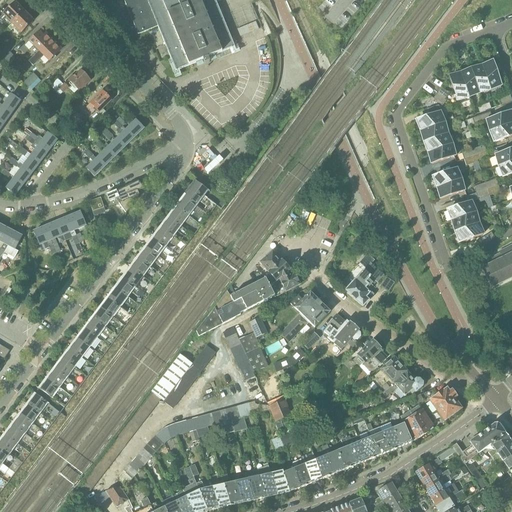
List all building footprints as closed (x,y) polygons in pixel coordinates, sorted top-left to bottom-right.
[(131,38),(158,27),(176,71),(189,66),(235,47),(216,2),(221,0),(115,0),(116,1),(118,0),(123,0),(135,27),(128,30),(131,38)] [(19,8),(15,3),(0,17),(0,20),(2,22),(6,18),(12,24),(24,13),(23,11),(23,10),(20,8),(19,8)] [(7,35),(13,29),(19,35),(21,33),(22,33),(33,22),(24,13),(12,24),(4,32),(7,35)] [(256,22),(237,30),(240,37),(259,29),(256,22)] [(21,50),(24,54),(33,46),(39,51),(50,40),(51,41),(52,39),(47,35),(46,36),(45,34),(43,36),(39,32),(21,50)] [(50,40),(39,51),(28,61),(33,66),(44,56),(49,62),(61,50),(59,49),(61,48),(56,43),(55,44),(51,41),(50,40)] [(0,53),(0,58),(2,60),(10,53),(5,48),(0,53)] [(14,57),(10,53),(2,60),(6,65),(14,57)] [(482,66),(490,89),(500,85),(500,86),(501,86),(493,63),(482,66)] [(479,92),(490,89),(482,66),(481,66),(482,67),(471,70),(479,93),(479,92)] [(460,73),(468,95),(478,92),(479,93),(471,70),(461,74),(461,73),(460,73)] [(68,81),(79,91),(90,80),(89,79),(89,77),(86,74),(84,74),(81,71),(74,78),(73,76),(68,81)] [(470,101),(468,95),(460,73),(460,74),(449,78),(454,93),(449,94),(441,88),(437,94),(447,101),(453,107),(470,101)] [(33,74),(24,83),(29,87),(29,88),(32,91),(41,82),(38,79),(33,74)] [(59,96),(62,93),(63,94),(69,88),(64,83),(63,85),(57,79),(50,86),(59,96)] [(104,94),(102,92),(86,108),(92,114),(96,110),(102,116),(106,112),(102,109),(111,101),(108,98),(104,94)] [(442,106),(447,101),(437,94),(433,99),(442,106)] [(3,107),(12,113),(20,102),(11,95),(3,107)] [(511,101),(510,95),(499,99),(501,106),(511,101)] [(0,110),(0,121),(4,124),(12,113),(3,107),(0,104),(0,110)] [(81,117),(74,110),(62,121),(69,128),(81,117)] [(441,113),(441,112),(417,121),(421,131),(420,132),(444,124),(440,113),(441,113)] [(487,133),(511,124),(511,119),(510,113),(492,119),(490,113),(476,118),(467,121),(469,126),(479,123),(480,125),(487,122),(490,130),(486,132),(487,133)] [(119,118),(116,121),(122,127),(125,124),(119,118)] [(134,139),(126,131),(122,127),(116,121),(113,124),(119,129),(116,132),(121,136),(116,140),(124,148),(134,139)] [(134,139),(144,129),(136,121),(126,131),(134,139)] [(447,134),(444,124),(420,132),(421,132),(424,142),(448,134),(447,134)] [(490,144),(511,136),(511,124),(487,133),(490,144)] [(110,140),(113,137),(107,131),(104,134),(110,140)] [(57,141),(48,134),(43,141),(38,136),(37,137),(32,133),(29,137),(48,152),(57,141)] [(448,134),(424,142),(428,153),(427,153),(451,145),(448,135),(448,134)] [(48,152),(29,137),(26,141),(33,146),(32,148),(36,150),(31,156),(40,163),(48,152)] [(100,149),(103,147),(97,140),(94,143),(100,149)] [(124,148),(116,140),(106,150),(114,158),(124,148)] [(455,156),(451,145),(427,153),(427,154),(428,154),(432,164),(456,156),(456,155),(455,156)] [(484,146),(473,149),(475,156),(486,152),(484,146)] [(25,157),(27,153),(21,148),(18,152),(25,157)] [(475,156),(473,149),(462,153),(464,160),(475,156)] [(496,156),(499,167),(511,162),(511,149),(495,156),(495,157),(496,156)] [(90,159),(93,156),(87,150),(84,153),(90,159)] [(114,158),(106,150),(97,160),(104,168),(114,158)] [(475,156),(478,162),(489,158),(486,152),(475,156)] [(16,168),(19,164),(7,155),(4,158),(10,162),(9,163),(16,168)] [(40,163),(31,156),(23,167),(32,174),(40,163)] [(478,162),(475,156),(464,160),(466,166),(478,162)] [(94,177),(104,168),(97,160),(86,169),(94,177)] [(511,162),(499,167),(503,177),(502,177),(502,178),(511,174),(511,162)] [(24,185),(32,174),(23,167),(19,164),(16,168),(20,171),(15,178),(24,185)] [(436,188),(460,180),(457,170),(458,169),(457,169),(433,177),(437,188),(436,188)] [(8,179),(11,175),(4,170),(1,173),(8,179)] [(15,196),(24,185),(15,178),(6,189),(15,196)] [(464,191),(460,180),(436,188),(436,189),(437,189),(441,199),(465,191),(465,190),(464,191)] [(496,180),(485,183),(487,190),(498,186),(496,180)] [(206,207),(203,212),(202,212),(209,216),(216,206),(204,197),(208,191),(195,181),(194,182),(195,183),(192,186),(191,185),(187,191),(188,192),(185,195),(184,195),(182,197),(196,207),(200,202),(206,207)] [(117,193),(116,191),(106,196),(109,203),(119,199),(121,203),(119,204),(126,214),(139,198),(138,196),(139,196),(137,192),(145,189),(138,182),(117,193)] [(487,190),(485,183),(474,187),(476,194),(487,190)] [(498,186),(487,190),(489,196),(501,192),(498,186)] [(489,196),(487,190),(476,194),(478,200),(489,196)] [(195,222),(201,227),(209,216),(202,212),(203,212),(196,207),(182,197),(179,201),(180,202),(177,206),(176,205),(175,207),(189,217),(192,212),(199,217),(195,222)] [(93,212),(104,209),(101,198),(89,202),(93,212)] [(451,221),(475,213),(471,203),(472,203),(472,202),(448,210),(452,221),(451,221)] [(181,227),(185,222),(191,227),(187,232),(193,237),(201,227),(195,222),(189,217),(175,207),(171,211),(172,212),(170,216),(169,215),(167,217),(181,227)] [(74,231),(86,226),(80,213),(69,218),(74,231)] [(479,223),(475,213),(451,221),(451,222),(452,222),(456,232),(479,224),(479,223)] [(174,237),(177,232),(184,237),(180,242),(186,247),(193,237),(187,232),(181,227),(167,217),(164,222),(165,222),(162,226),(161,225),(160,227),(174,237)] [(76,246),(80,244),(76,236),(74,231),(69,218),(57,222),(63,236),(70,233),(76,246)] [(57,222),(45,227),(57,254),(58,253),(60,252),(55,239),(63,236),(57,222)] [(459,243),(482,235),(479,224),(480,224),(479,224),(456,232),(459,242),(458,243),(459,243)] [(11,231),(0,225),(0,242),(4,244),(11,231)] [(57,254),(45,227),(34,232),(39,246),(47,242),(53,255),(57,254)] [(166,248),(166,247),(170,242),(176,247),(172,252),(178,257),(186,247),(180,242),(174,237),(160,227),(156,232),(157,232),(155,236),(154,235),(152,237),(166,248)] [(1,249),(0,251),(0,260),(4,253),(14,259),(18,252),(15,250),(22,237),(11,231),(4,244),(1,249)] [(495,239),(491,233),(477,242),(481,247),(495,239)] [(158,258),(158,257),(162,253),(168,257),(165,262),(171,267),(178,257),(172,252),(166,247),(166,248),(152,237),(149,242),(150,242),(147,246),(146,245),(145,247),(158,258)] [(482,268),(492,289),(493,289),(492,288),(511,278),(511,245),(500,252),(503,259),(483,269),(483,268),(482,268)] [(151,268),(155,263),(161,267),(157,272),(163,277),(171,267),(165,262),(158,257),(158,258),(145,247),(141,252),(142,253),(140,256),(139,255),(137,257),(151,268)] [(269,272),(281,262),(273,252),(266,258),(257,266),(262,272),(266,269),(269,272)] [(143,278),(147,273),(153,277),(150,282),(149,282),(156,287),(163,277),(157,272),(151,268),(137,257),(133,262),(134,263),(132,266),(131,265),(129,267),(143,278)] [(280,279),(289,271),(290,271),(282,261),(281,262),(269,272),(272,276),(266,279),(270,285),(277,282),(280,279)] [(346,291),(363,306),(373,295),(371,292),(374,288),(373,287),(383,276),(371,264),(346,291)] [(136,288),(139,283),(146,288),(142,292),(142,293),(148,297),(156,287),(149,282),(150,282),(143,278),(129,267),(126,272),(127,273),(124,276),(123,275),(122,277),(136,288)] [(279,287),(283,294),(286,292),(300,285),(295,274),(292,275),(289,271),(280,279),(283,285),(279,287)] [(388,292),(397,278),(390,273),(381,287),(388,292)] [(128,298),(132,293),(138,298),(134,302),(134,303),(140,307),(148,297),(142,293),(142,292),(136,288),(122,277),(118,282),(119,283),(117,286),(116,286),(114,288),(128,298)] [(227,293),(214,310),(216,313),(222,325),(241,315),(240,314),(275,296),(270,285),(266,279),(231,297),(227,293)] [(120,308),(121,308),(124,303),(131,308),(127,313),(133,317),(140,307),(134,303),(134,302),(128,298),(114,288),(111,292),(112,293),(109,296),(108,296),(107,298),(120,308)] [(291,304),(300,313),(279,335),(285,340),(291,333),(320,303),(311,294),(304,301),(299,296),(291,304)] [(113,318),(117,313),(123,318),(119,323),(125,327),(133,317),(127,313),(121,308),(120,308),(107,298),(103,302),(104,303),(102,306),(101,306),(99,308),(113,318)] [(320,303),(291,333),(285,340),(288,343),(294,337),(306,326),(311,331),(330,313),(320,303)] [(105,328),(109,323),(115,328),(112,333),(118,338),(125,327),(119,323),(113,318),(99,308),(96,312),(97,313),(94,317),(93,316),(91,318),(105,328)] [(222,325),(216,313),(214,310),(196,332),(198,337),(222,325)] [(325,334),(322,337),(330,343),(331,342),(333,344),(341,351),(343,348),(347,343),(355,350),(359,345),(354,340),(358,340),(360,337),(360,333),(357,331),(358,331),(347,321),(345,323),(337,316),(329,326),(330,326),(324,333),(325,334)] [(98,338),(101,333),(108,338),(104,343),(110,348),(118,338),(112,333),(105,328),(91,318),(88,322),(89,323),(86,327),(85,326),(84,328),(98,338)] [(260,319),(250,323),(256,338),(267,334),(260,319)] [(90,348),(94,343),(100,348),(96,353),(102,358),(110,348),(104,343),(98,338),(84,328),(80,333),(81,333),(79,337),(78,336),(76,338),(90,348)] [(233,329),(223,334),(226,339),(236,334),(233,329)] [(319,338),(314,333),(303,344),(308,349),(319,338)] [(236,334),(226,339),(228,344),(238,340),(236,334)] [(254,334),(239,341),(241,345),(243,350),(245,355),(260,348),(254,334)] [(83,359),(83,358),(86,353),(93,358),(89,363),(95,368),(102,358),(96,353),(90,348),(76,338),(73,343),(74,343),(71,347),(70,346),(69,348),(83,359)] [(238,340),(228,344),(230,350),(241,345),(239,341),(238,340)] [(381,351),(373,342),(353,361),(360,369),(362,367),(368,373),(374,367),(375,368),(384,359),(378,353),(381,351)] [(0,345),(0,358),(4,361),(10,351),(0,345)] [(241,345),(230,350),(233,355),(243,350),(241,345)] [(206,347),(203,351),(212,358),(215,353),(206,347)] [(75,369),(75,368),(79,364),(85,368),(81,373),(87,378),(95,368),(89,363),(83,358),(83,359),(69,348),(65,353),(66,353),(64,357),(63,356),(61,358),(75,369)] [(260,348),(245,355),(245,356),(248,361),(250,366),(252,372),(253,372),(268,367),(268,365),(265,360),(263,354),(260,348)] [(274,365),(277,372),(295,365),(304,355),(299,349),(290,358),(274,365)] [(243,350),(233,355),(235,360),(245,356),(245,355),(243,350)] [(203,351),(199,356),(208,363),(212,358),(203,351)] [(180,356),(152,393),(161,400),(163,402),(192,364),(180,356)] [(199,356),(196,361),(205,367),(208,363),(199,356)] [(245,356),(235,360),(237,365),(248,361),(245,356)] [(75,369),(61,358),(58,363),(59,364),(56,367),(55,366),(54,368),(67,379),(68,378),(71,374),(77,378),(74,383),(80,388),(87,378),(81,373),(75,368),(75,369)] [(381,370),(382,370),(372,378),(381,389),(378,391),(380,394),(381,393),(388,390),(407,372),(400,364),(399,364),(394,358),(381,370)] [(196,361),(192,365),(201,372),(205,367),(196,361)] [(248,361),(237,365),(240,371),(250,366),(248,361)] [(192,365),(189,370),(198,377),(201,372),(192,365)] [(250,366),(240,371),(242,376),(252,372),(250,366)] [(60,389),(64,384),(70,388),(66,393),(72,398),(80,388),(74,383),(68,378),(67,379),(54,368),(50,373),(51,374),(49,377),(48,376),(46,378),(60,389)] [(189,370),(185,374),(194,381),(198,377),(189,370)] [(252,372),(242,376),(245,382),(255,377),(253,372),(252,372)] [(388,390),(381,393),(380,394),(377,396),(379,399),(384,395),(385,397),(391,395),(395,392),(400,398),(404,395),(405,396),(410,391),(413,395),(422,386),(422,383),(419,379),(416,379),(415,381),(407,372),(388,390)] [(185,374),(182,379),(190,386),(194,381),(185,374)] [(40,386),(38,389),(64,408),(72,398),(66,393),(60,389),(46,378),(43,383),(44,384),(41,387),(40,386)] [(182,379),(178,384),(187,391),(190,386),(182,379)] [(178,384),(174,388),(183,395),(187,391),(178,384)] [(174,388),(171,393),(180,400),(183,395),(174,388)] [(429,400),(437,411),(455,399),(455,395),(453,392),(449,392),(447,388),(429,400)] [(152,393),(149,398),(157,405),(161,400),(152,393)] [(171,393),(167,398),(176,404),(180,400),(171,393)] [(50,414),(47,419),(53,424),(61,413),(34,394),(31,399),(32,399),(29,403),(28,402),(27,404),(40,415),(41,414),(44,409),(50,414)] [(420,394),(414,398),(417,403),(419,405),(424,402),(420,394)] [(149,398),(145,403),(154,409),(157,405),(149,398)] [(164,402),(173,409),(176,404),(167,398),(164,402)] [(437,411),(444,422),(460,410),(458,408),(458,404),(455,399),(437,411)] [(283,401),(268,407),(269,410),(275,423),(291,416),(285,400),(283,401)] [(254,402),(254,403),(257,414),(269,410),(268,407),(268,406),(255,405),(254,402)] [(145,403),(142,407),(150,414),(154,409),(145,403)] [(254,403),(248,404),(251,415),(257,414),(254,403)] [(47,419),(41,414),(40,415),(27,404),(23,409),(24,409),(22,413),(21,412),(19,414),(33,425),(33,424),(37,420),(43,424),(39,429),(45,434),(53,424),(47,419)] [(248,404),(243,406),(246,417),(251,415),(248,404)] [(243,406),(237,407),(240,418),(243,417),(246,417),(243,406)] [(418,406),(409,412),(412,416),(423,436),(427,433),(428,430),(432,427),(422,411),(421,411),(418,406)] [(142,407),(138,412),(147,418),(150,414),(142,407)] [(237,407),(231,409),(234,420),(239,419),(240,418),(237,407)] [(231,409),(226,410),(229,422),(231,421),(233,420),(234,420),(231,409)] [(226,410),(220,412),(223,423),(228,422),(229,422),(226,410)] [(138,412),(135,417),(143,423),(147,418),(138,412)] [(220,412),(214,414),(217,425),(220,424),(222,423),(223,423),(220,412)] [(403,424),(404,424),(412,441),(415,438),(418,439),(423,436),(412,416),(409,412),(401,417),(403,424)] [(25,435),(25,434),(29,430),(35,434),(32,439),(31,439),(38,444),(45,434),(39,429),(33,424),(33,425),(19,414),(16,419),(17,420),(14,423),(13,422),(11,424),(25,435)] [(214,414),(209,415),(212,426),(217,425),(214,414)] [(209,415),(203,417),(206,428),(212,426),(209,415)] [(135,417),(131,421),(139,428),(143,423),(135,417)] [(203,417),(197,418),(200,429),(206,428),(203,417)] [(233,420),(231,421),(234,432),(236,432),(240,431),(242,430),(247,429),(243,417),(240,418),(239,419),(234,420),(233,420)] [(363,422),(361,417),(350,421),(352,426),(363,422)] [(197,418),(192,420),(195,431),(196,431),(200,429),(197,418)] [(192,420),(186,421),(189,433),(195,431),(192,420)] [(131,421),(128,426),(136,432),(139,428),(131,421)] [(186,421),(180,423),(184,434),(189,433),(186,421)] [(222,423),(220,424),(223,435),(225,435),(231,433),(234,432),(231,421),(229,422),(228,422),(223,423),(222,423)] [(282,424),(276,426),(278,433),(284,431),(283,428),(291,425),(289,422),(282,424)] [(180,423),(175,425),(178,436),(184,434),(180,423)] [(393,428),(392,428),(390,423),(380,428),(382,433),(390,452),(401,447),(393,428)] [(31,439),(32,439),(25,434),(25,435),(11,424),(8,429),(9,430),(6,433),(5,432),(4,434),(18,445),(21,440),(28,444),(24,449),(30,454),(38,444),(31,439)] [(390,452),(382,433),(380,428),(373,431),(370,424),(366,426),(366,427),(368,432),(370,438),(371,437),(379,456),(390,452)] [(403,424),(393,428),(401,447),(412,443),(412,441),(404,424),(403,424)] [(457,453),(456,453),(464,464),(470,460),(487,447),(505,434),(499,425),(495,424),(470,442),(473,446),(462,454),(456,444),(452,447),(457,453)] [(174,425),(169,427),(174,437),(177,436),(178,436),(175,425),(174,425)] [(128,426),(124,430),(132,437),(136,432),(128,426)] [(165,429),(164,429),(170,439),(173,437),(174,437),(169,427),(165,429)] [(160,432),(159,433),(167,442),(168,441),(169,439),(170,439),(164,429),(160,432)] [(124,430),(120,435),(129,441),(132,437),(124,430)] [(195,431),(189,433),(191,439),(198,437),(196,431),(195,431)] [(359,442),(360,442),(368,461),(379,456),(371,437),(370,438),(368,432),(357,437),(359,442)] [(159,433),(155,437),(163,445),(167,442),(159,433)] [(20,454),(16,459),(16,460),(22,464),(30,454),(24,449),(18,445),(4,434),(0,439),(1,440),(0,441),(0,447),(10,455),(14,450),(20,454)] [(290,434),(279,439),(283,447),(293,443),(290,434)] [(489,453),(492,457),(511,443),(509,441),(510,440),(505,434),(487,447),(490,452),(489,453)] [(120,435),(117,440),(125,446),(129,441),(120,435)] [(152,440),(151,441),(160,449),(163,445),(155,437),(152,440)] [(357,465),(368,461),(360,442),(359,442),(357,437),(351,440),(349,437),(345,439),(349,446),(357,465)] [(279,439),(279,438),(272,442),(275,450),(283,447),(279,439)] [(357,465),(349,446),(345,439),(341,441),(344,448),(338,451),(346,470),(357,465)] [(117,440),(113,444),(122,451),(125,446),(117,440)] [(151,441),(147,445),(156,453),(160,449),(151,441)] [(511,444),(511,443),(492,457),(498,466),(503,463),(511,456),(511,444)] [(113,444),(110,449),(118,455),(122,451),(113,444)] [(147,445),(143,450),(152,458),(156,453),(147,445)] [(338,451),(331,454),(327,445),(323,447),(327,456),(335,474),(346,470),(338,451)] [(16,460),(16,459),(10,455),(0,447),(0,463),(3,465),(6,460),(13,465),(9,469),(9,470),(15,474),(22,464),(16,460)] [(335,474),(327,456),(323,447),(319,449),(322,457),(316,460),(323,479),(335,474)] [(416,473),(421,482),(436,472),(434,469),(441,464),(440,463),(456,452),(452,447),(436,458),(437,460),(416,473)] [(110,449),(106,453),(115,460),(118,455),(110,449)] [(143,450),(139,454),(148,462),(152,458),(143,450)] [(106,453),(103,458),(111,464),(115,460),(106,453)] [(139,454),(135,459),(144,466),(148,462),(139,454)] [(502,471),(504,475),(511,469),(511,456),(503,463),(504,464),(503,465),(505,468),(502,471)] [(103,458),(99,463),(108,469),(111,464),(103,458)] [(135,459),(132,463),(140,471),(144,466),(135,459)] [(304,465),(312,484),(323,479),(316,460),(304,465)] [(464,464),(470,472),(476,468),(470,460),(464,464)] [(0,470),(5,475),(1,480),(7,484),(15,474),(9,470),(9,469),(3,465),(0,463),(0,470)] [(99,463),(96,467),(104,474),(108,469),(99,463)] [(132,463),(128,467),(136,475),(140,471),(132,463)] [(189,467),(193,476),(193,477),(199,475),(195,465),(189,467)] [(304,465),(294,469),(296,475),(301,488),(312,484),(304,465)] [(264,491),(266,498),(278,496),(272,474),(271,475),(268,466),(258,470),(258,471),(264,491)] [(96,467),(92,472),(101,478),(104,474),(96,467)] [(128,467),(124,472),(133,479),(136,475),(128,467)] [(464,467),(460,470),(464,475),(468,473),(464,467)] [(476,468),(470,472),(476,482),(483,478),(476,468)] [(294,469),(283,474),(290,493),(301,488),(296,475),(294,469)] [(511,469),(504,475),(500,479),(502,483),(511,476),(511,469)] [(436,472),(421,482),(426,490),(449,476),(450,475),(448,470),(443,473),(440,470),(436,472)] [(251,472),(246,473),(255,501),(266,498),(264,491),(258,471),(251,472)] [(92,472),(89,476),(97,483),(101,478),(92,472)] [(124,472),(119,477),(128,485),(133,479),(124,472)] [(289,493),(290,493),(283,474),(282,472),(272,474),(278,496),(289,493)] [(244,503),(255,501),(246,473),(234,476),(236,483),(240,494),(243,504),(244,503)] [(426,490),(431,498),(446,489),(444,485),(457,477),(454,473),(450,475),(449,476),(426,490)] [(89,476),(85,481),(93,487),(97,483),(89,476)] [(193,511),(206,511),(207,511),(199,491),(196,485),(193,477),(193,476),(188,478),(189,481),(188,481),(190,486),(183,489),(183,491),(187,498),(193,511)] [(230,507),(224,486),(224,485),(223,481),(222,481),(221,476),(217,477),(219,487),(212,488),(219,509),(227,507),(227,508),(230,507)] [(483,478),(476,482),(481,489),(488,485),(483,478)] [(85,481),(81,486),(90,492),(93,487),(85,481)] [(199,491),(207,511),(219,509),(212,488),(205,490),(202,483),(196,485),(199,491)] [(240,504),(243,504),(240,494),(236,483),(224,485),(224,486),(230,507),(240,504)] [(365,507),(367,511),(397,493),(392,484),(377,493),(380,498),(365,507)] [(107,492),(105,492),(105,493),(111,501),(116,509),(117,508),(119,507),(122,505),(123,504),(129,501),(120,488),(113,490),(109,491),(107,492)] [(431,498),(436,507),(459,494),(459,493),(456,489),(449,494),(446,489),(431,498)] [(193,511),(187,498),(183,491),(173,496),(173,497),(176,503),(180,511),(193,511)] [(462,491),(459,493),(459,494),(436,507),(439,511),(447,511),(457,506),(454,502),(462,498),(461,498),(465,496),(462,491)] [(105,493),(99,495),(106,504),(111,501),(105,493)] [(403,502),(397,493),(367,511),(376,511),(385,507),(388,511),(403,502)] [(96,497),(94,499),(97,503),(100,508),(106,504),(99,495),(97,496),(96,497)] [(167,511),(180,511),(176,503),(173,497),(163,502),(163,504),(165,508),(167,511)] [(94,499),(86,509),(87,511),(89,511),(97,503),(94,499)] [(145,509),(137,511),(152,511),(149,504),(146,499),(141,501),(145,509)] [(485,501),(489,507),(493,505),(489,499),(485,501)] [(365,511),(361,500),(349,504),(352,511),(365,511)] [(153,505),(152,502),(149,504),(152,511),(167,511),(165,508),(163,504),(158,507),(156,503),(153,505)] [(404,511),(408,510),(403,502),(388,511),(404,511)]
